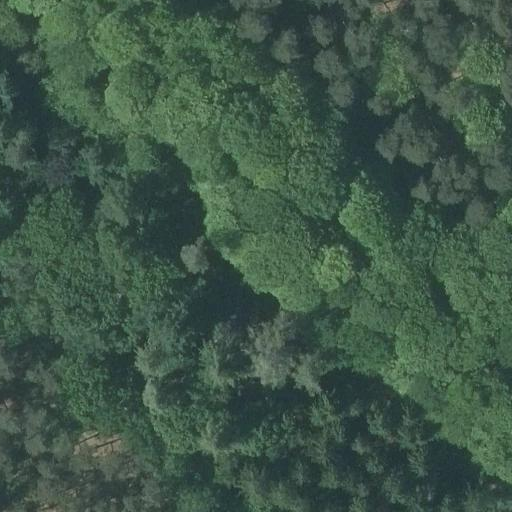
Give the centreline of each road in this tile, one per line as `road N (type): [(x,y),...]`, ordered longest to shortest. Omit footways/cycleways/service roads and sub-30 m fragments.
road 1 (track): [(0,267),(264,511)]
road 2 (track): [(119,374),(0,489)]
